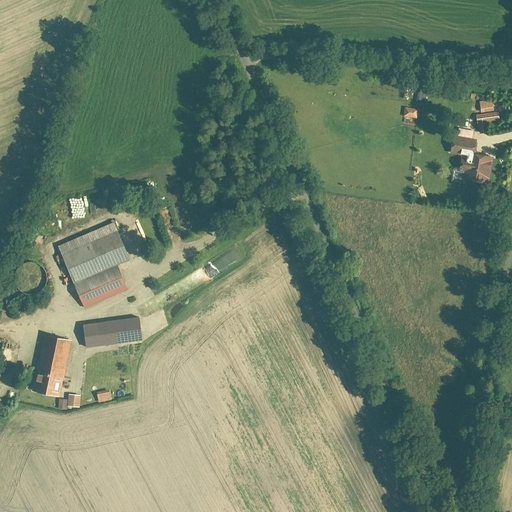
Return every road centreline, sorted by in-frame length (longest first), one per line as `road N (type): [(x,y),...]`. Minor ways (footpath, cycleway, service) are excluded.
road 1 (residential): [(444,511),(244,59)]
road 2 (residential): [(466,511),(511,237)]
road 3 (residential): [(244,59),(511,69)]
